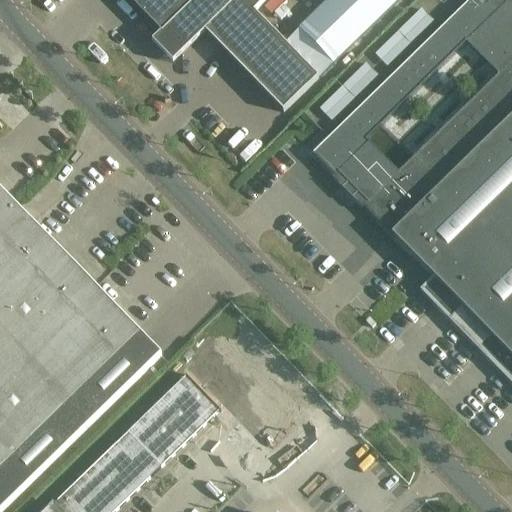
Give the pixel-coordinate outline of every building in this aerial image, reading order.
[(127,0),(161,34),(196,0),(127,0)] [(196,0),(161,34),(152,43),(172,64),(205,33),(283,114),(318,80),(318,79),(285,45),(254,14),(267,0),(196,0)] [(330,0),(287,42),(321,76),(399,0),(330,0)] [(511,0),(471,0),(313,155),(433,278),(420,292),(511,386),(511,0)] [(0,511),(1,511),(161,357),(0,191),(0,511)] [(46,511),(116,511),(220,412),(240,412),(257,430),(233,453),(253,474),(301,428),(264,389),(262,391),(239,367),(239,343),(205,342),(205,362),(187,379),(186,378),(46,511)]
